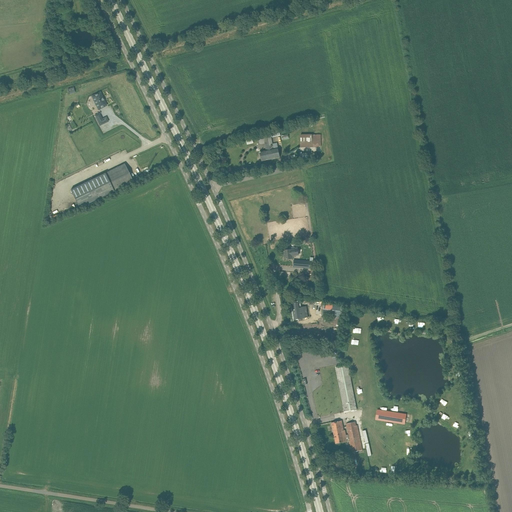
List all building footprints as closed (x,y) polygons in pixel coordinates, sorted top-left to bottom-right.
[(92,103),(93,105),(95,106),(96,105),(98,109),(106,105),(100,93),(92,96),(94,100),(93,101),(92,103)] [(106,117),(102,119),(99,113),(95,115),(100,126),(108,121),(106,117)] [(280,157),(278,148),(273,149),(271,137),(280,135),(279,130),(275,131),(270,132),(270,133),(263,134),(264,138),(266,150),(260,151),(262,161),(280,157)] [(321,147),(321,134),(300,134),(301,147),(321,147)] [(70,190),(79,208),(133,182),(124,164),(70,190)] [(284,250),(285,259),(293,258),(292,256),(299,255),(298,249),(291,250),(291,249),(284,250)] [(309,269),(310,261),(294,260),(293,267),(309,269)] [(294,319),(308,317),(306,306),(301,307),(301,302),(292,303),(294,319)] [(325,306),(324,314),(344,317),(345,308),(325,306)] [(355,394),(354,388),(356,388),(354,383),(353,378),(350,378),(347,365),(336,367),(344,412),(356,410),(353,394),(355,394)] [(315,396),(319,417),(339,413),(334,387),(325,388),(326,393),(315,396)] [(363,407),(361,418),(404,424),(406,414),(363,407)] [(332,423),(336,443),(347,441),(345,434),(344,435),(341,421),(332,423)] [(346,424),(352,452),(363,450),(362,448),(364,447),(362,439),(361,439),(358,425),(356,426),(355,422),(346,424)]
